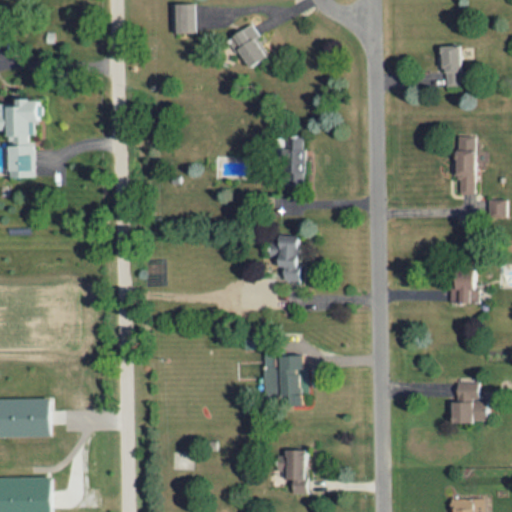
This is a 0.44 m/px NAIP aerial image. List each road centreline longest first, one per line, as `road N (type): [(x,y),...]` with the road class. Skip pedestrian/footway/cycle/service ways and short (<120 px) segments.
road 1 (residential): [(382,511),(374,51),(354,0)]
road 2 (residential): [(117,0),(127,511)]
